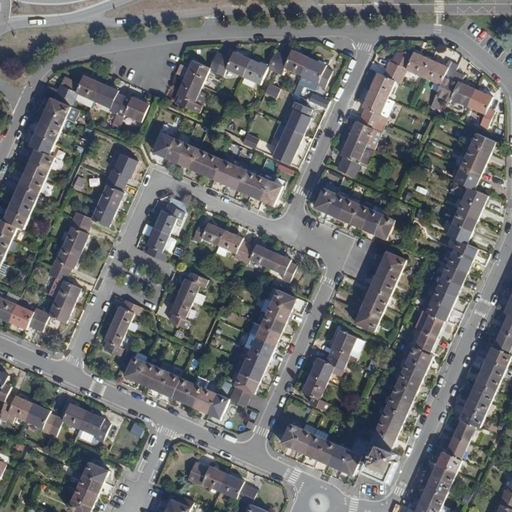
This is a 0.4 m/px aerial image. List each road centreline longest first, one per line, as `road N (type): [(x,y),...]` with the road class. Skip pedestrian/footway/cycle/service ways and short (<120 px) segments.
road 1 (residential): [(372,31),(200,35),(81,49),(40,70),(26,101)]
road 2 (residential): [(320,504),(371,509),(388,506),(401,491),(511,240)]
road 3 (residential): [(68,374),(156,177),(284,232)]
road 4 (residential): [(284,232),(341,257),(252,455)]
road 5 (residential): [(81,18),(304,8)]
road 6 (residential): [(372,31),(284,232)]
road 7 (residential): [(511,83),(444,31),(372,31)]
road 8 (residential): [(304,8),(424,4)]
